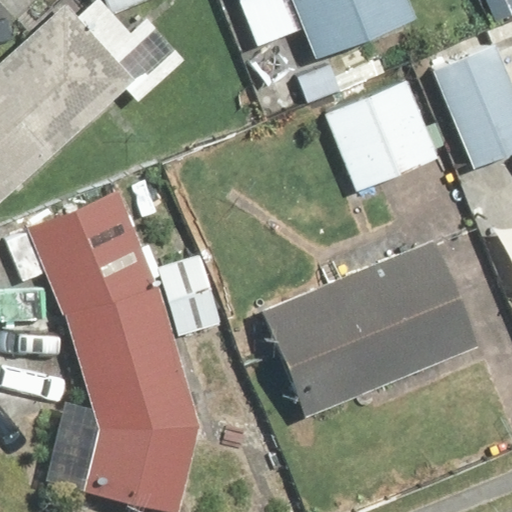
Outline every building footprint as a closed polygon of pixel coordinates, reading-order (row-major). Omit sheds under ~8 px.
[(55,0),(0,49),(0,188),(128,75),(60,0),(55,0)] [(104,0),(109,11),(133,0),(104,0)] [(400,0),(284,0),(305,52),(406,13),(400,0)] [(511,78),(495,40),(431,68),(473,164),(511,147),(511,78)] [(406,81),(323,111),(351,190),(435,160),(406,81)] [(191,419),(148,268),(112,185),(22,224),(51,293),(89,418),(74,490),(172,510),(191,419)] [(252,302),(295,410),(473,340),(430,232),(252,302)] [(200,249),(153,266),(178,333),(225,316),(200,249)]
